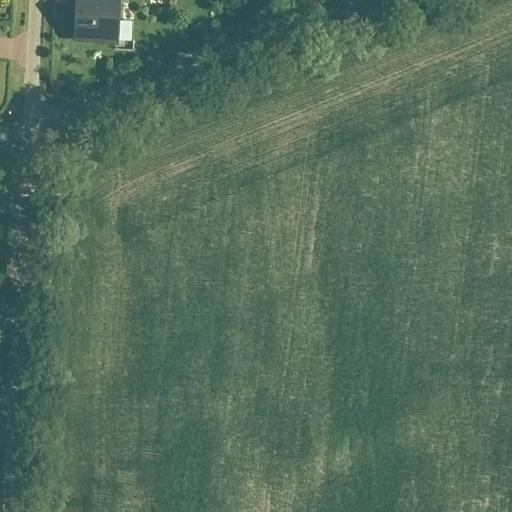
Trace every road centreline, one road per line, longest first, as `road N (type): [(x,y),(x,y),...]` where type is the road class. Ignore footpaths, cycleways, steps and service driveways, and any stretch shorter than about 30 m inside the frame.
road 1 (residential): [(26,136),(10,511)]
road 2 (residential): [(344,0),(26,136)]
road 3 (residential): [(26,136),(35,0)]
